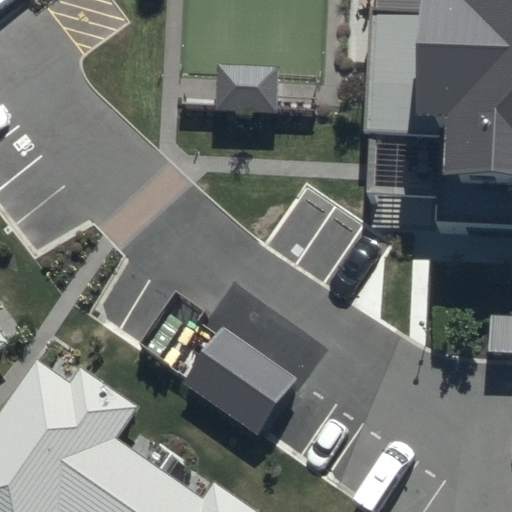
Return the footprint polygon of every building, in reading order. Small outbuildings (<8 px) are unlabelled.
[(511,0),(375,0),(368,170),(366,202),(393,204),(511,209),(511,0)] [(284,73),(221,70),(218,119),(281,122),(284,73)] [(0,359),(15,348),(0,327),(0,311),(7,306),(0,297),(0,359)] [(297,380),(223,330),(190,379),(263,429),(297,380)] [(39,361),(0,416),(0,511),(267,511),(218,478),(202,501),(111,439),(132,408),(85,375),(71,383),(39,361)]
